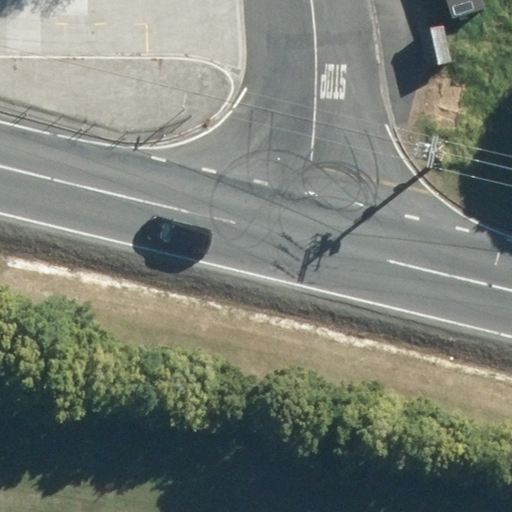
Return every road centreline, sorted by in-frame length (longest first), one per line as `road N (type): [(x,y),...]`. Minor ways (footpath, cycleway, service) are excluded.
road 1 (tertiary): [(0,157),(317,233)]
road 2 (unclassified): [(317,233),(321,88),(313,0)]
road 3 (tertiary): [(317,233),(511,271)]
